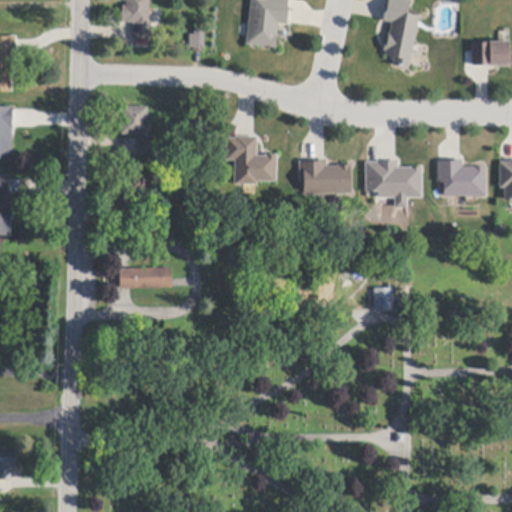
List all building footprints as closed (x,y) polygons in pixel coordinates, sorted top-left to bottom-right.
[(150,0),(150,10),(150,22),(152,22),(152,27),(152,42),(133,42),(133,40),(133,24),(122,24),(122,22),(123,6),(126,6),(126,0),(150,0)] [(289,0),(289,1),(288,8),(289,8),(288,24),(287,25),(278,24),(277,36),(278,37),(278,39),(277,39),(276,45),(277,46),(277,49),(247,45),(248,36),(249,26),(252,0),(267,1),(267,0),(289,0)] [(419,17),(412,56),(410,65),(409,68),(393,65),(394,59),(385,57),(386,51),(384,51),(385,43),(387,43),(388,34),(390,35),(392,24),(383,22),(383,20),(386,5),(387,5),(388,0),(404,0),(410,1),(408,14),(419,17)] [(205,25),(205,50),(203,50),(203,52),(193,52),(193,49),(189,49),(189,35),(194,35),(194,25),(205,25)] [(17,41),(17,53),(17,56),(12,56),(12,93),(0,93),(0,37),(10,37),(17,37),(17,41)] [(489,66),(476,67),(472,67),(472,44),(490,44),(490,43),(510,42),(510,67),(490,68),(490,66),(489,66)] [(13,107),(13,111),(13,128),(12,162),(9,162),(9,161),(0,160),(0,107),(10,108),(10,107),(13,107)] [(148,107),(147,136),(122,135),(123,107),(148,107)] [(254,138),(258,138),(257,157),(266,157),(266,155),(277,155),(277,183),(257,183),(257,186),(234,185),(235,161),(226,161),(227,138),(229,138),(236,139),(236,137),(254,138)] [(140,156),(140,155),(140,140),(140,139),(161,139),(161,156),(140,156)] [(351,195),(304,196),(304,183),(300,183),(300,162),(302,162),(309,162),(309,161),(325,161),(327,161),(327,167),(338,167),(338,165),(352,165),(352,169),(351,169),(351,195)] [(486,168),(486,197),(466,198),(456,198),(444,198),(444,183),(438,183),(438,163),(439,163),(446,162),(446,161),(460,161),(463,161),(463,168),(486,168)] [(511,201),(505,202),(505,189),(500,189),(500,163),(501,163),(511,162),(511,161),(511,201)] [(422,168),(422,199),(379,199),(379,197),(379,192),(368,193),(366,193),(366,163),(368,163),(377,163),(377,162),(396,162),(398,162),(398,168),(422,168)] [(8,180),(7,200),(7,203),(11,203),(11,237),(0,237),(0,176),(8,176),(8,180)] [(145,178),(144,209),(121,209),(122,201),(119,201),(120,188),(122,188),(122,178),(145,178)] [(133,224),(133,212),(133,211),(149,211),(149,229),(133,229),(133,224)] [(172,280),(172,288),(172,289),(137,290),(120,291),(119,270),(133,270),(171,268),(172,280)] [(394,289),(394,312),(375,312),(375,289),(394,289)] [(396,445),(397,434),(404,434),(404,445),(396,445)] [(17,468),(17,470),(12,469),(11,480),(0,480),(0,449),(17,449),(17,456),(20,456),(20,460),(17,460),(17,468)]
